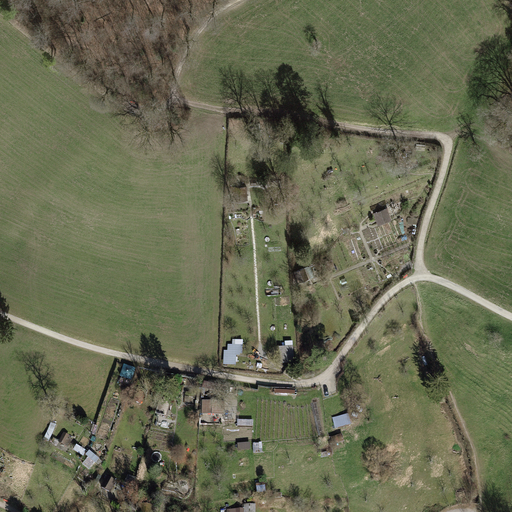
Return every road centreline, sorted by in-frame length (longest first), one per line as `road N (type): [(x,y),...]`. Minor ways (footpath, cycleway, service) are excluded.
road 1 (track): [(420,276),(446,138),(267,111),(170,103),(144,113),(0,8)]
road 2 (track): [(0,313),(136,359),(258,382),(314,383),(389,295),(420,276)]
road 3 (track): [(170,103),(191,41),(211,17),(243,0)]
